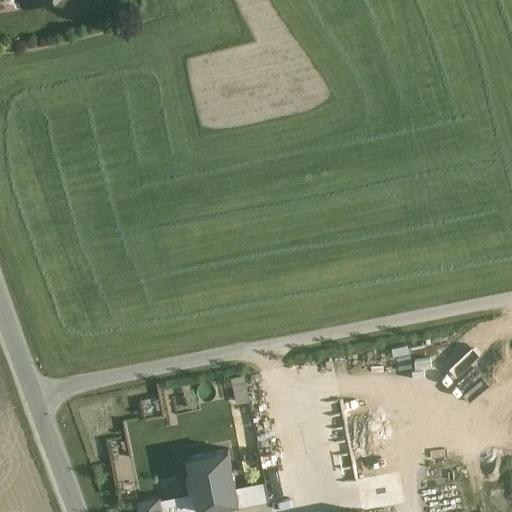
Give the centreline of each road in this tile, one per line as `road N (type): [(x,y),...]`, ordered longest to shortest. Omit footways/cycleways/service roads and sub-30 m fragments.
road 1 (track): [(26,395),(511,299)]
road 2 (unclassified): [(0,323),(71,511)]
